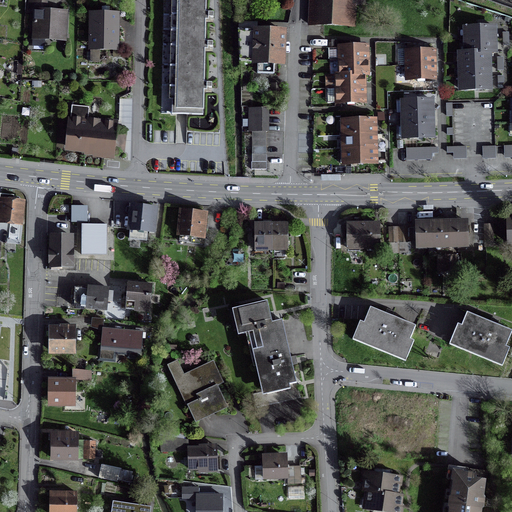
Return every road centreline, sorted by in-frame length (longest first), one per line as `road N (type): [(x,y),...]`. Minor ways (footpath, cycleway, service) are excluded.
road 1 (residential): [(30,420),(37,177)]
road 2 (secondary): [(511,189),(318,194)]
road 3 (residential): [(323,374),(511,389)]
road 4 (residential): [(141,0),(136,187)]
road 5 (secondary): [(318,194),(136,187)]
road 6 (residential): [(318,194),(323,374)]
road 7 (residential): [(325,438),(235,441),(238,511)]
